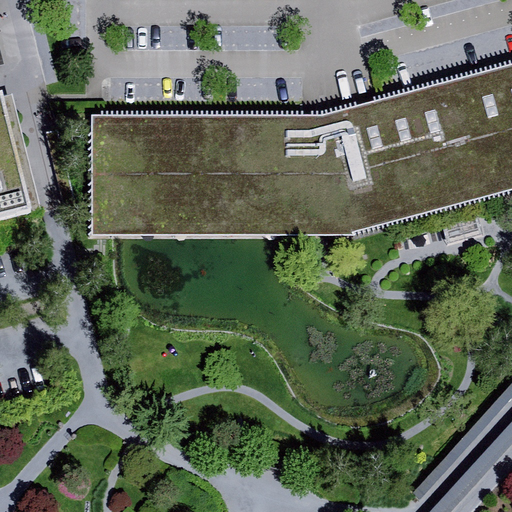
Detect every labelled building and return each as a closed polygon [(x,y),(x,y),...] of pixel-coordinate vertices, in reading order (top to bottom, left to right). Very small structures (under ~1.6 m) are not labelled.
[(511,66),(317,119),(89,119),(94,224),(94,244),(324,244),(354,244),(511,200),(511,66)] [(3,83),(0,83),(0,208),(38,200),(13,91),(5,93),(3,83)] [(57,129),(46,132),(64,205),(75,202),(57,129)] [(511,391),(415,498),(422,504),(511,404),(511,391)] [(511,430),(437,511),(457,511),(511,452),(511,430)]
